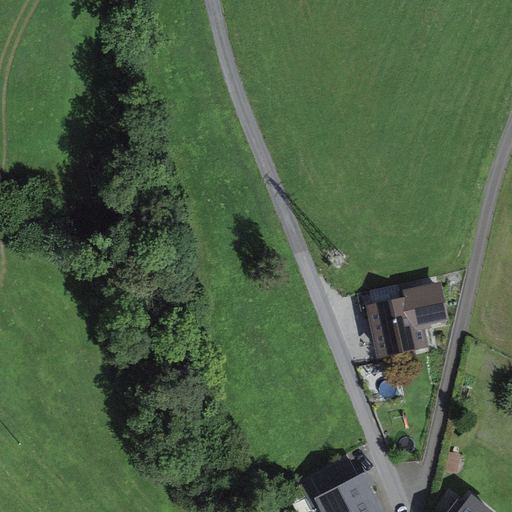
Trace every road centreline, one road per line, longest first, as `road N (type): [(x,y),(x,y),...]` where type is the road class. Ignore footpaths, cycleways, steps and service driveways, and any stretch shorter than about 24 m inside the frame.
road 1 (residential): [(396,495),(242,108),(212,0)]
road 2 (residential): [(511,133),(430,460),(396,495)]
